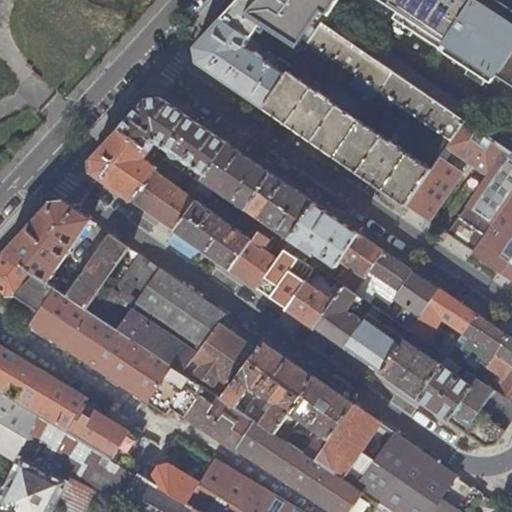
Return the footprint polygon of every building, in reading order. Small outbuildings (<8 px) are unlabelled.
[(511,97),(511,16),(486,0),(240,0),(224,18),(262,45),(294,68),(312,43),(324,25),(341,0),(379,0),(401,14),(397,20),(511,97)] [(199,63),(267,110),(288,77),(272,65),(275,61),(269,57),(266,62),(263,57),(256,54),(262,45),(224,18),(197,47),(199,63)] [(312,43),(382,92),(395,73),(324,25),(312,43)] [(267,110),(337,158),(362,121),(333,101),(334,99),(328,95),(331,90),(326,87),(321,93),(292,72),(288,77),(267,110)] [(382,92),(452,140),(465,122),(395,73),(382,92)] [(148,100),(121,129),(153,150),(159,142),(167,148),(164,151),(170,155),(173,152),(174,155),(177,159),(181,159),(182,160),(184,159),(200,171),(195,179),(202,184),(229,144),(163,98),(148,100)] [(361,114),(365,117),(371,109),(366,106),(361,114)] [(337,158),(407,206),(433,169),(403,149),(404,147),(398,143),(400,139),(395,136),(392,141),(362,121),(337,158)] [(490,177),(508,151),(465,122),(452,140),(447,148),(490,177)] [(153,150),(121,129),(93,159),(95,173),(135,201),(156,173),(159,169),(147,159),(153,150)] [(159,142),(153,150),(161,156),(164,151),(167,148),(159,142)] [(273,174),(229,144),(202,184),(198,189),(204,193),(209,196),(215,187),(248,209),(273,174)] [(496,227),(511,202),(511,154),(508,151),(490,177),(468,208),(496,227)] [(407,206),(428,221),(462,172),(441,157),(433,169),(407,206)] [(156,173),(135,201),(179,231),(199,202),(156,173)] [(317,203),(273,174),(248,209),(264,220),(261,225),(266,228),(269,224),(292,240),(317,203)] [(209,196),(204,193),(199,201),(204,205),(209,196)] [(199,202),(179,231),(233,270),(260,231),(254,227),(248,235),(228,221),(230,218),(225,214),(222,217),(204,205),(199,201),(199,202)] [(511,278),(511,202),(496,227),(476,254),(511,278)] [(51,205),(6,254),(49,283),(93,221),(67,203),(51,205)] [(361,234),(317,203),(292,240),(286,249),(287,250),(291,252),(297,243),(316,256),(318,254),(338,267),(342,260),(361,234)] [(496,227),(468,208),(450,236),(476,254),(496,227)] [(260,231),(233,270),(259,288),(287,250),(286,249),(281,246),(275,255),(265,249),(272,240),(260,231)] [(387,251),(361,234),(342,260),(357,270),(346,286),(358,294),(387,251)] [(113,235),(69,297),(88,309),(104,287),(131,247),(113,235)] [(287,250),(259,288),(289,309),(307,282),(316,269),(291,252),(287,250)] [(416,271),(387,251),(358,294),(359,295),(365,299),(369,302),(370,303),(376,294),(392,305),(396,299),(416,271)] [(6,254),(0,260),(0,287),(8,295),(8,297),(18,297),(40,313),(32,325),(169,414),(173,408),(241,454),(244,449),(337,511),(351,511),(364,492),(317,461),(307,454),(276,434),(262,425),(237,409),(224,400),(211,391),(184,373),(119,330),(106,321),(88,309),(69,297),(49,283),(6,254)] [(162,269),(148,259),(121,299),(135,308),(138,303),(162,269)] [(228,315),(162,269),(138,303),(198,344),(194,349),(133,310),(119,330),(184,373),(221,324),(228,315)] [(441,289),(416,271),(396,299),(407,306),(396,321),(403,325),(412,332),(441,289)] [(317,328),(335,301),(307,282),(289,309),(317,328)] [(358,294),(346,286),(335,301),(317,328),(346,349),(363,325),(361,319),(355,315),(350,316),(347,313),(359,295),(358,294)] [(104,287),(88,309),(106,321),(121,299),(104,287)] [(478,314),(441,289),(412,332),(422,338),(428,343),(445,318),(466,333),(478,314)] [(121,299),(106,321),(119,330),(133,310),(135,308),(121,299)] [(375,306),(363,325),(346,349),(383,374),(412,332),(403,325),(398,332),(378,319),(383,312),(375,306)] [(510,336),(478,314),(466,333),(449,357),(455,362),(471,338),(480,344),(476,349),(481,352),(476,358),(489,367),(510,336)] [(254,347),(221,324),(184,373),(211,391),(221,377),(229,382),(254,347)] [(422,338),(412,332),(383,374),(420,400),(449,357),(442,352),(437,360),(411,342),(414,338),(419,341),(422,338)] [(511,337),(510,336),(489,367),(488,368),(505,381),(511,371),(511,337)] [(262,425),(276,434),(284,424),(292,413),(317,377),(266,342),(224,400),(237,409),(248,395),(246,389),(253,387),(278,403),(278,410),(272,412),(262,425)] [(0,343),(0,389),(42,414),(115,458),(130,432),(87,406),(92,399),(0,343)] [(449,357),(420,400),(451,421),(480,379),(475,375),(469,383),(457,375),(463,367),(455,362),(449,357)] [(511,400),(511,371),(505,381),(498,391),(511,400)] [(322,433),(332,440),(356,404),(317,377),(292,413),(310,424),(314,427),(322,433)] [(0,389),(0,448),(19,460),(21,455),(27,445),(42,414),(0,389)] [(317,461),(364,492),(378,502),(411,454),(416,446),(397,433),(376,463),(361,452),(382,422),(356,404),(332,440),(317,461)] [(115,458),(42,414),(27,445),(120,502),(137,472),(115,458)] [(307,454),(317,461),(332,440),(322,433),(307,454)] [(0,496),(8,480),(19,460),(0,448),(0,496)] [(21,455),(19,460),(8,480),(0,496),(0,511),(54,511),(71,479),(21,455)] [(161,466),(152,481),(197,508),(204,511),(303,511),(215,459),(201,482),(170,465),(161,466)] [(152,481),(137,472),(120,502),(119,504),(132,511),(194,511),(197,508),(152,481)] [(93,511),(103,494),(71,479),(54,511),(93,511)]
